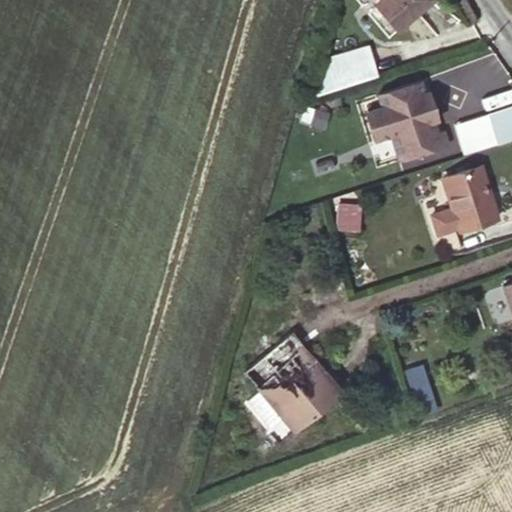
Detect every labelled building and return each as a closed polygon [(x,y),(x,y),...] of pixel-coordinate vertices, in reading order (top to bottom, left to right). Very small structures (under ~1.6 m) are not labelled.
[(467,29),(442,0),(394,0),(392,3),(415,30),(402,41),(425,66),(467,29)] [(326,53),(328,73),(373,68),(371,48),(326,53)] [(511,104),(486,114),(497,145),(511,140),(511,104)] [(451,114),(404,129),(422,190),(479,173),(475,157),(466,161),(451,114)] [(511,213),(508,200),(467,212),(482,266),(511,257),(511,213)] [(361,229),(360,201),(336,202),(336,230),(361,229)] [(349,370),(328,338),(278,374),(291,393),(279,403),(299,431),(312,421),(324,438),(373,402),(359,383),(352,387),(343,375),(349,370)] [(418,415),(436,411),(423,364),(406,369),(418,415)]
